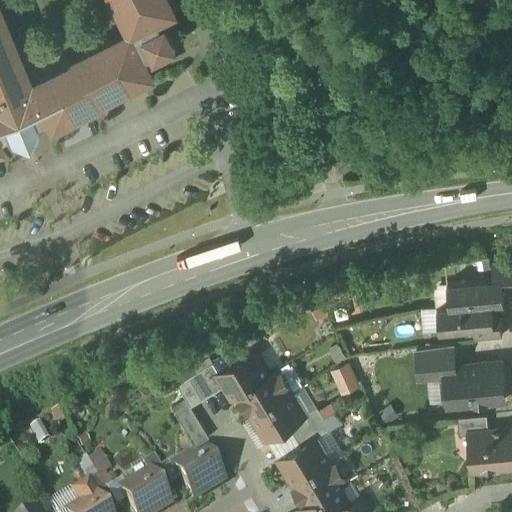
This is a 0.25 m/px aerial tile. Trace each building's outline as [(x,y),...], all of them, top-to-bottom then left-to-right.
[(0,150),(7,149),(3,141),(22,134),(44,126),(46,133),(160,76),(152,60),(179,46),(167,21),(175,13),(168,0),(108,0),(126,35),(27,78),(0,8),(0,150)] [(511,261),(492,263),(493,279),(502,278),(503,286),(511,284),(511,261)] [(493,279),(447,283),(449,306),(492,302),(492,303),(504,302),(503,286),(502,278),(493,279)] [(492,302),(449,306),(437,307),(440,331),(474,328),(495,326),(494,319),(492,303),(492,302)] [(495,326),(474,328),(475,339),(502,337),(500,318),(494,319),(495,326)] [(452,344),(417,349),(420,379),(446,376),(445,367),(454,366),(452,344)] [(219,374),(218,375),(225,387),(232,398),(239,394),(270,375),(269,375),(256,352),(219,374)] [(330,367),(340,392),(359,384),(349,359),(330,367)] [(454,366),(445,367),(446,376),(449,406),(471,404),(474,406),(487,405),(489,403),(505,401),(503,385),(505,383),(504,375),(502,373),(501,361),(454,366)] [(219,374),(213,364),(198,373),(212,395),(225,387),(218,375),(219,374)] [(270,375),(239,394),(253,416),(290,394),(276,370),(269,375),(270,375)] [(212,395),(198,373),(188,379),(202,401),(212,395)] [(202,401),(188,379),(178,385),(189,404),(191,407),(202,401)] [(290,394),(253,416),(267,439),(304,417),(290,394)] [(191,407),(189,404),(175,413),(196,447),(210,438),(191,407)] [(335,412),(324,419),(331,430),(342,424),(335,412)] [(487,415),(457,418),(459,436),(469,435),(469,433),(489,431),(487,415)] [(324,419),(295,436),(301,447),(317,437),(317,438),(330,431),(331,430),(324,419)] [(489,431),(469,433),(469,435),(472,470),(481,469),(484,472),(494,471),(497,468),(511,466),(511,430),(511,429),(489,431)] [(344,453),(330,431),(317,438),(331,460),(344,453)] [(301,447),(279,460),(293,483),(331,460),(317,438),(317,437),(301,447)] [(203,450),(177,465),(183,475),(180,477),(194,501),(223,483),(203,450)] [(170,484),(154,457),(142,464),(148,473),(149,473),(160,490),(170,484)] [(97,478),(84,458),(74,464),(86,484),(97,478)] [(331,460),(293,483),(307,505),(307,506),(338,487),(338,488),(345,483),(331,460)] [(148,473),(123,488),(129,499),(126,501),(132,511),(159,511),(169,506),(160,490),(149,473),(148,473)] [(109,511),(116,508),(98,477),(97,478),(86,484),(94,497),(95,496),(104,511),(109,511)] [(86,484),(73,492),(81,505),(94,497),(86,484)] [(338,487),(307,506),(307,505),(300,509),(301,511),(348,511),(352,510),(338,488),(338,487)] [(81,505),(70,511),(69,511),(104,511),(95,496),(94,497),(81,505)]
